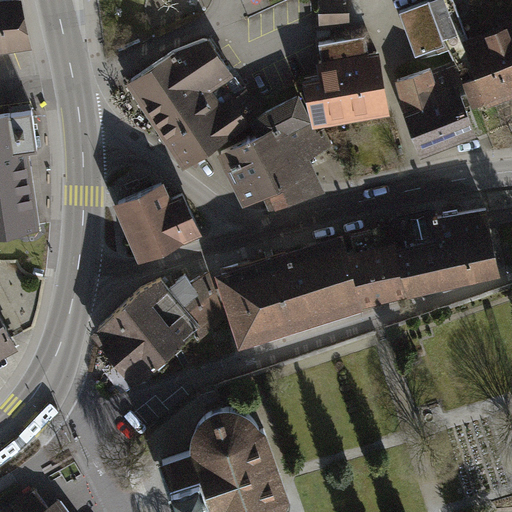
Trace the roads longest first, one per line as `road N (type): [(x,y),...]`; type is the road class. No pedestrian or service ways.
road 1 (residential): [(80,414),(511,278)]
road 2 (tertiary): [(511,172),(426,185),(253,234)]
road 3 (tertiary): [(253,234),(148,153),(82,139)]
road 4 (tertiary): [(79,274),(125,272),(253,234)]
road 5 (secondary): [(56,0),(82,139)]
road 6 (secondary): [(82,139),(79,274)]
road 7 (secondary): [(79,274),(39,394)]
